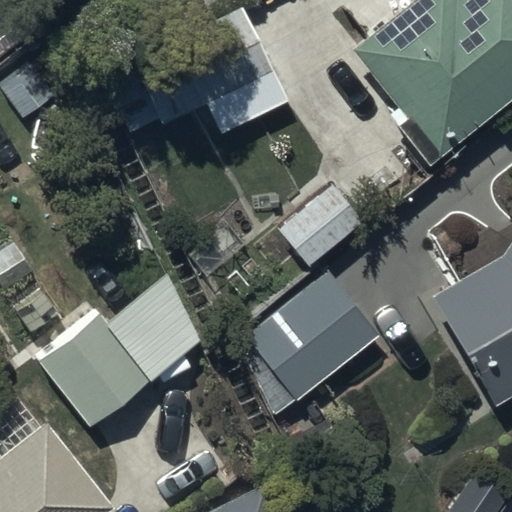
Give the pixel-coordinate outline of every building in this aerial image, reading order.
[(511,95),(511,0),(407,0),(343,53),(391,110),(379,119),(421,170),(511,95)] [(284,102),(238,4),(123,57),(156,128),(203,106),(216,135),(284,102)] [(330,178),(269,232),(301,269),(363,216),(330,178)] [(511,231),(495,257),(424,299),(485,408),(511,393),(511,231)] [(371,337),(321,273),(232,345),(268,417),(371,337)] [(93,317),(31,365),(83,428),(186,351),(152,305),(109,337),(93,317)] [(0,511),(104,511),(107,510),(43,428),(0,460),(0,511)] [(291,511),(272,474),(198,511),(291,511)]
